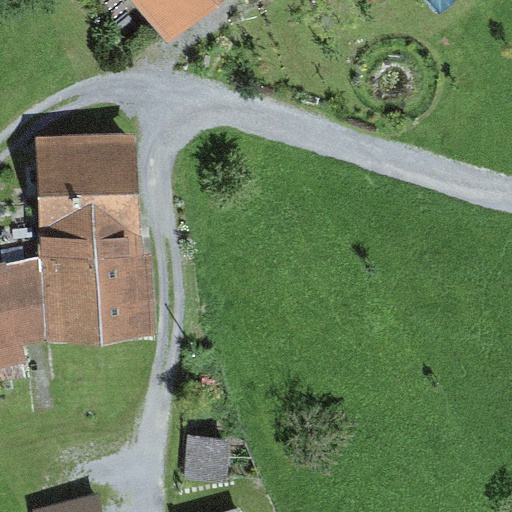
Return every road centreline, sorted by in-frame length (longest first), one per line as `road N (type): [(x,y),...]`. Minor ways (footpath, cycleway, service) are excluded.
road 1 (track): [(157,511),(176,314),(140,79)]
road 2 (track): [(140,79),(511,197)]
road 3 (track): [(140,79),(40,123),(0,160)]
road 4 (unknown): [(200,99),(207,79),(286,0)]
